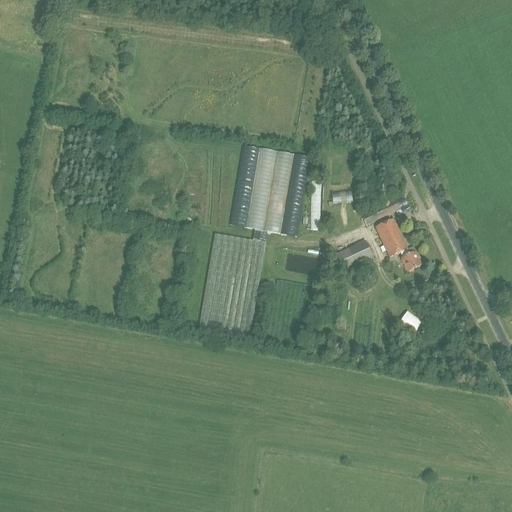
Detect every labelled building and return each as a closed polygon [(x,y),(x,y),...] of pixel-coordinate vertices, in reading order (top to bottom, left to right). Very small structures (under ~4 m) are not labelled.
[(73,27),(88,26),(87,17),(73,18),(73,27)] [(365,225),(371,223),(400,209),(396,200),(367,214),(361,216),(365,225)] [(400,253),(403,258),(401,259),(408,272),(421,266),(415,252),(410,255),(407,250),(408,249),(394,219),(376,227),(390,258),(400,253)] [(249,343),(266,244),(215,235),(198,335),(249,343)] [(365,242),(337,255),(344,271),(373,258),(365,242)] [(404,322),(420,326),(422,318),(405,314),(404,322)]
